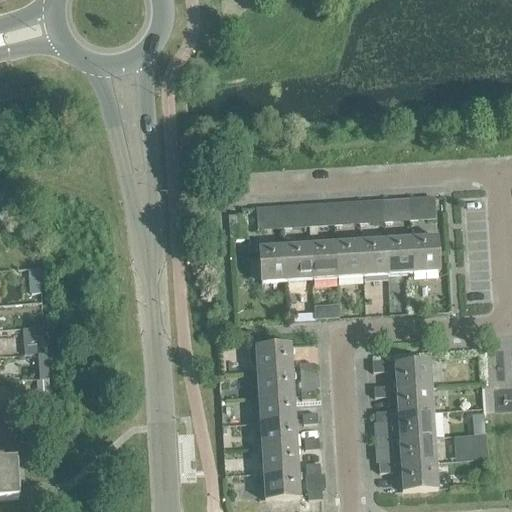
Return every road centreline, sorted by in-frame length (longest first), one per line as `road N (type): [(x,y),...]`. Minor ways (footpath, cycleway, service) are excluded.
road 1 (residential): [(507,325),(341,335),(353,511)]
road 2 (tertiary): [(146,249),(162,511)]
road 3 (residential): [(500,173),(258,188)]
road 4 (tertiary): [(146,249),(153,210),(142,54)]
road 5 (tertiary): [(98,68),(146,249)]
road 6 (residential): [(500,173),(507,325)]
